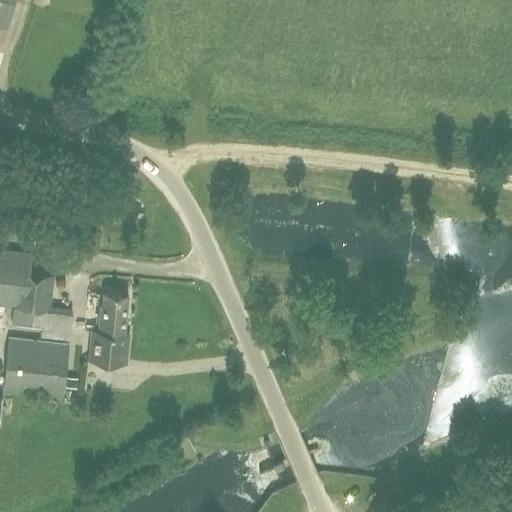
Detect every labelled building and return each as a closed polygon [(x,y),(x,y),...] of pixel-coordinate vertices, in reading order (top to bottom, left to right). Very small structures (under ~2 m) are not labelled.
[(0,0),(0,20),(9,22),(12,0),(0,0)] [(69,339),(72,313),(49,310),(54,274),(30,272),(32,253),(0,249),(0,302),(14,304),(12,323),(42,326),(41,335),(69,339)] [(92,331),(129,334),(129,333),(124,333),(128,293),(104,291),(103,305),(101,304),(98,330),(92,330),(92,331)] [(126,362),(129,334),(92,331),(89,358),(126,362)] [(77,388),(78,379),(65,377),(69,343),(9,336),(3,388),(63,395),(64,387),(77,388)]
